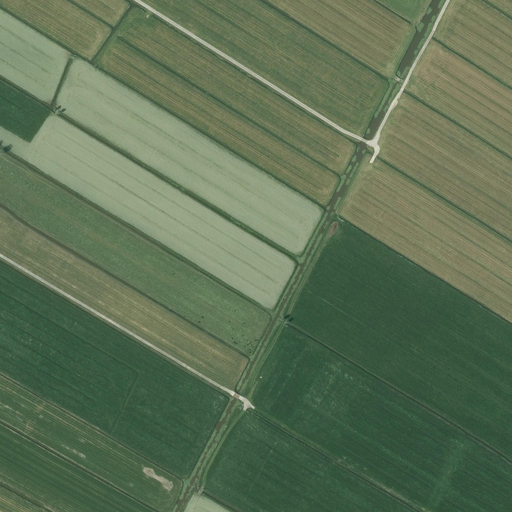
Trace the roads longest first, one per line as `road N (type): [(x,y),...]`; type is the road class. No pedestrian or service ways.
road 1 (track): [(0,255),(247,406)]
road 2 (track): [(360,139),(136,0)]
road 3 (track): [(360,139),(375,139),(449,0)]
